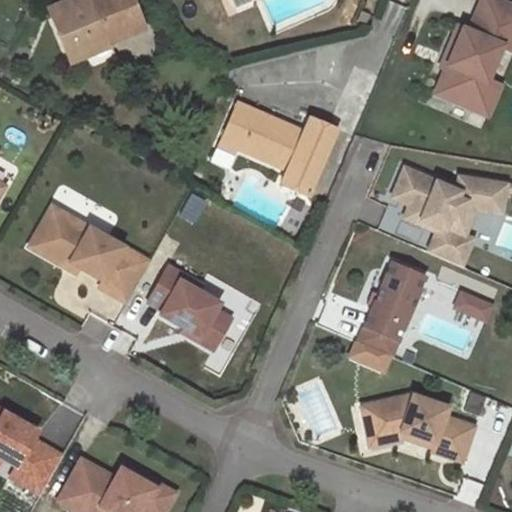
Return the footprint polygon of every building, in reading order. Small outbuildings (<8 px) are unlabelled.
[(143,28),(130,0),(77,0),(50,11),(67,54),(106,38),(108,41),(143,28)] [(251,0),(231,0),(235,8),(252,0),(251,0)] [(511,0),(480,0),(470,25),(510,42),(507,49),(511,51),(511,0)] [(368,14),(360,10),(356,19),(364,23),(368,14)] [(470,25),(465,23),(450,59),(447,65),(493,84),(495,80),(507,49),(510,42),(470,25)] [(70,62),(109,46),(106,38),(67,54),(70,62)] [(447,65),(450,59),(444,56),(438,68),(443,70),(433,94),(491,119),(506,84),(495,80),(493,84),(447,65)] [(307,196),(336,129),(309,117),(303,131),(264,115),(263,118),(257,116),(256,111),(236,102),(222,136),(234,142),(236,148),(286,170),(279,184),(307,196)] [(236,148),(234,142),(222,136),(218,146),(234,153),(236,148)] [(400,166),(389,192),(412,202),(407,214),(433,226),(431,230),(423,250),(457,265),(470,237),(461,233),(451,229),(462,201),(490,205),(493,189),(494,182),(454,175),(453,184),(452,189),(431,180),(400,166)] [(433,175),(431,180),(452,189),(453,184),(433,175)] [(511,185),(494,182),(493,189),(511,192),(511,185)] [(412,202),(389,192),(387,197),(405,204),(399,217),(431,230),(433,226),(407,214),(412,202)] [(451,229),(461,233),(472,209),(489,212),(490,205),(462,201),(451,229)] [(62,212),(42,246),(79,267),(102,280),(99,287),(126,302),(149,262),(62,212)] [(388,259),(354,341),(391,357),(426,275),(388,259)] [(162,275),(145,313),(160,320),(159,324),(184,335),(199,342),(197,347),(215,355),(227,330),(210,323),(214,315),(217,308),(195,298),(198,292),(162,275)] [(484,321),(492,303),(456,289),(449,308),(484,321)] [(214,315),(210,323),(227,330),(230,323),(214,315)] [(199,342),(184,335),(182,340),(197,347),(199,342)] [(428,445),(458,458),(473,424),(444,411),(448,402),(413,387),(412,390),(407,388),(360,395),(363,411),(372,409),(375,424),(399,420),(398,422),(432,436),(430,442),(428,445)] [(33,439),(37,431),(0,409),(0,457),(2,458),(16,466),(10,477),(41,494),(62,456),(33,439)] [(372,409),(363,411),(367,436),(402,429),(430,442),(432,436),(398,422),(399,420),(375,424),(372,409)] [(115,478),(81,459),(57,500),(77,511),(103,511),(105,509),(110,511),(142,511),(147,505),(159,511),(165,511),(176,493),(158,483),(155,487),(120,468),(115,478)] [(123,463),(120,468),(155,487),(158,483),(123,463)]
